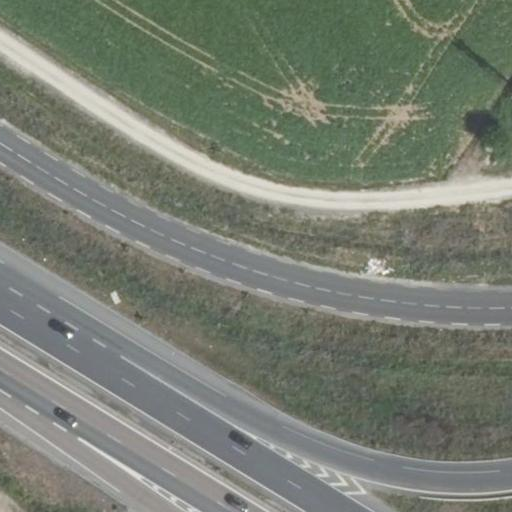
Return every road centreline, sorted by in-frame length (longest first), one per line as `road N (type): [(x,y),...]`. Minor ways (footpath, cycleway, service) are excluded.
road 1 (track): [(511,198),(301,211),(218,191),(0,54)]
road 2 (tertiary): [(511,307),(398,302),(286,278),(192,245),(0,144)]
road 3 (trunk): [(511,471),(472,479),(396,472),(317,447),(235,407),(120,375)]
road 4 (trunk): [(341,511),(120,375)]
road 5 (trunk): [(81,426),(219,511)]
road 6 (trunk): [(120,375),(0,302)]
road 7 (trunk): [(81,426),(120,483),(162,511)]
